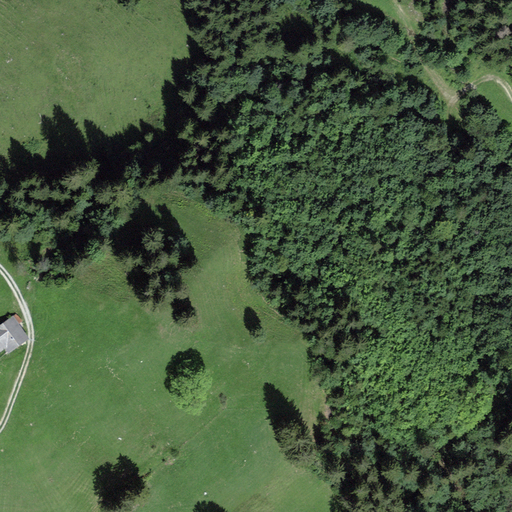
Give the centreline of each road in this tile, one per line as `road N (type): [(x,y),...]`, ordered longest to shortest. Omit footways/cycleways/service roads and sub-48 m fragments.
road 1 (track): [(511,103),(494,80),(462,90),(448,112),(446,156),(469,275),(471,359),(486,382),(487,402),(398,511)]
road 2 (track): [(0,423),(24,380),(33,339),(0,266)]
